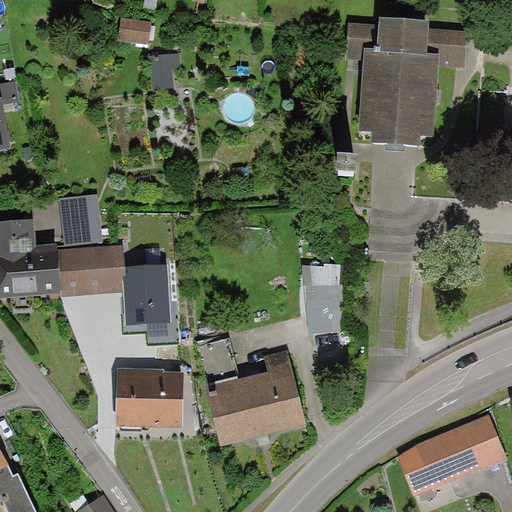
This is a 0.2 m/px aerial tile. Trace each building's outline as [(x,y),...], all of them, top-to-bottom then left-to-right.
[(379,27),(344,25),(342,62),(364,63),(360,136),(370,136),(370,149),(420,151),(421,140),(434,141),(438,66),(463,68),(465,33),(432,31),(433,24),(379,21),(379,27)] [(147,25),(119,23),(117,45),(145,47),(147,25)] [(173,57),(145,61),(150,95),(173,92),(171,73),(176,72),(173,57)] [(0,153),(11,152),(3,108),(17,105),(14,86),(0,87),(0,153)] [(366,166),(340,164),(339,182),(365,184),(366,166)] [(35,224),(0,226),(0,303),(125,296),(122,248),(36,253),(35,224)] [(311,270),(309,340),(348,341),(349,271),(311,270)] [(228,340),(191,349),(217,455),(308,433),(289,357),(261,363),(265,379),(239,385),(228,340)] [(186,378),(117,376),(115,432),(184,435),(186,378)] [(505,459),(487,417),(398,459),(416,498),(505,459)] [(4,422),(0,424),(0,454),(6,451),(0,442),(11,436),(4,422)] [(7,472),(0,476),(0,506),(3,511),(34,511),(17,480),(13,483),(7,472)] [(109,511),(100,500),(82,511),(109,511)]
